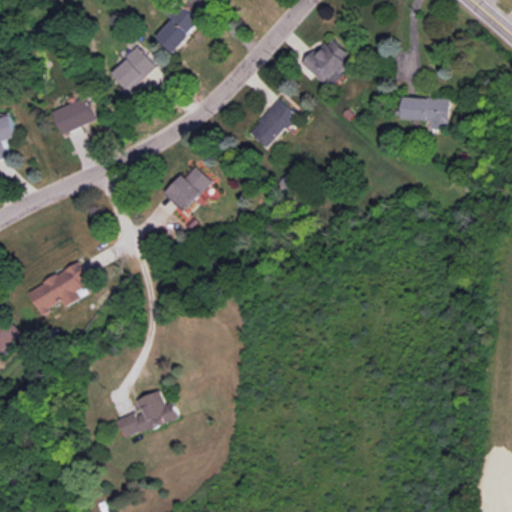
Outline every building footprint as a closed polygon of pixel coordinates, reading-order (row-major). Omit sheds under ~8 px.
[(190,0),(173,0),(165,9),(177,21),(161,37),(178,53),(210,18),(190,0)] [(306,64),(332,89),(360,59),(334,35),(306,64)] [(160,67),(141,48),(116,73),(135,92),(160,67)] [(101,121),(92,98),(58,111),(67,135),(101,121)] [(403,98),(402,119),(431,120),(430,129),(448,130),(449,99),(403,98)] [(252,131),(270,149),(302,117),(284,99),(252,131)] [(0,162),(11,160),(6,143),(21,139),(14,113),(0,117),(0,162)] [(172,195),(190,212),(217,183),(198,166),(172,195)] [(32,291),(46,316),(98,287),(85,263),(32,291)] [(0,357),(22,330),(3,315),(0,318),(0,357)] [(139,401),(143,411),(122,419),(129,440),(183,419),(177,403),(169,406),(163,392),(139,401)]
